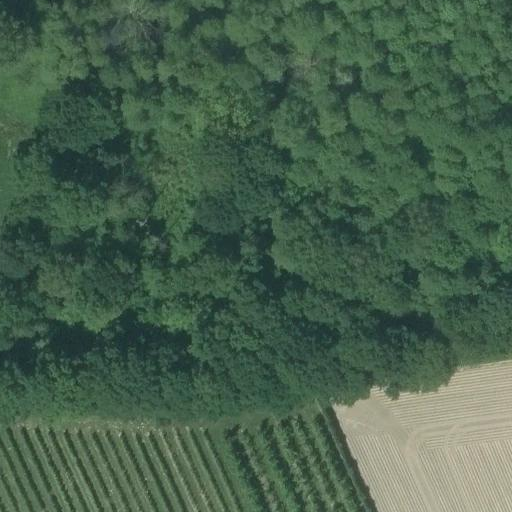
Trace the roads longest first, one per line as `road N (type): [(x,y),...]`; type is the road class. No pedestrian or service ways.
road 1 (track): [(0,395),(181,398),(511,352)]
road 2 (track): [(181,398),(191,320),(167,215)]
